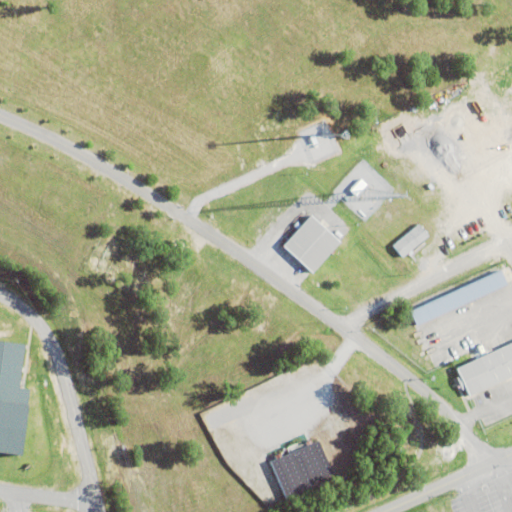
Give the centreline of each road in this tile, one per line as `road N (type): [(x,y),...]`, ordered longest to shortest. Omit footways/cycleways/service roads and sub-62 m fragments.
road 1 (residential): [(483,464),(453,424),(340,327),(110,172),(0,115)]
road 2 (residential): [(0,296),(49,345),(94,511)]
road 3 (tertiary): [(376,511),(511,450)]
